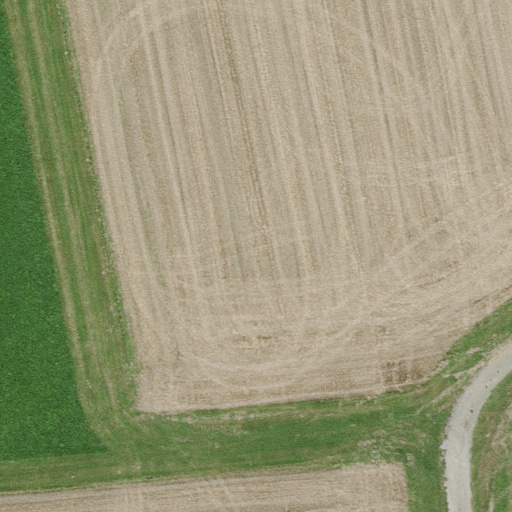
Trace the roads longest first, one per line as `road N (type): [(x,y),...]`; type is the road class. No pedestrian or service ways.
road 1 (track): [(0,478),(463,443)]
road 2 (track): [(467,511),(463,443),(511,381)]
